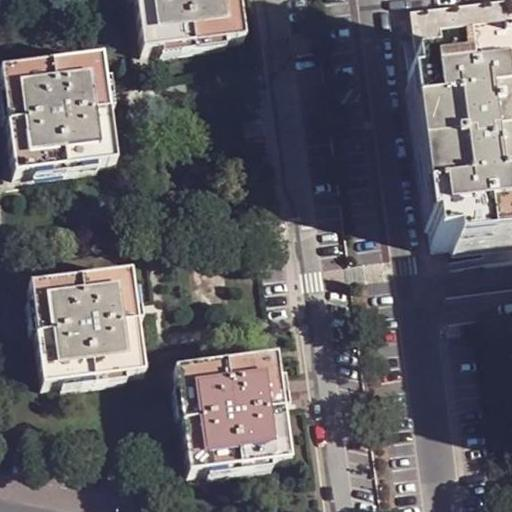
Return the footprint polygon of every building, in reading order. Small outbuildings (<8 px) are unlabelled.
[(125,0),(134,62),(236,48),(229,0),(125,0)] [(292,61),(312,58),(310,39),(289,42),(292,61)] [(0,130),(7,184),(110,170),(101,103),(95,64),(0,76),(0,130)] [(407,81),(431,256),(448,255),(449,257),(492,253),(511,250),(511,98),(508,68),(490,70),(489,67),(425,75),(425,78),(418,79),(407,81)] [(35,396),(137,384),(126,309),(122,280),(22,293),(28,343),(35,396)] [(185,480),(287,467),(280,414),(275,380),(273,362),(171,377),(185,480)]
